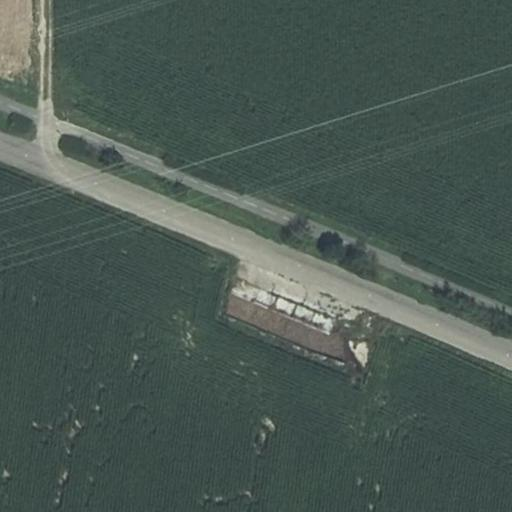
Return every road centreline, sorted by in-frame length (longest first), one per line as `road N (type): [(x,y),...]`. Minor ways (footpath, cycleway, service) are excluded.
road 1 (tertiary): [(0,147),(511,358)]
road 2 (track): [(48,165),(47,0)]
